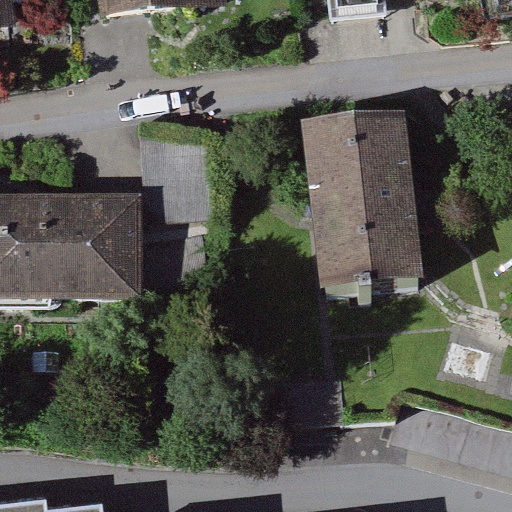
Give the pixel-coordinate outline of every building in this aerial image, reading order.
[(0,0),(0,44),(33,39),(26,0),(0,0)] [(234,0),(113,0),(119,34),(237,14),(234,0)] [(482,0),(345,0),(349,22),(483,3),(482,0)] [(423,121),(317,139),(346,315),(452,297),(423,121)] [(148,204),(0,208),(0,319),(159,314),(155,203),(148,204)]
